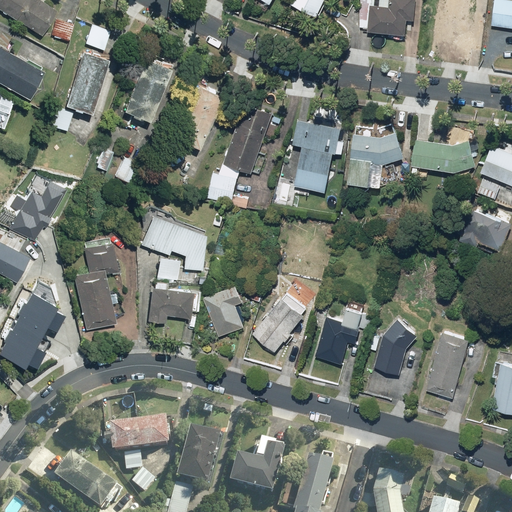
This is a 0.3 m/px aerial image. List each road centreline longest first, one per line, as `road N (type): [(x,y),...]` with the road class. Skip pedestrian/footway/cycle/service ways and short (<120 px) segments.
road 1 (residential): [(511,464),(163,365),(82,377),(36,411),(0,459)]
road 2 (residential): [(159,0),(285,59),(511,95)]
